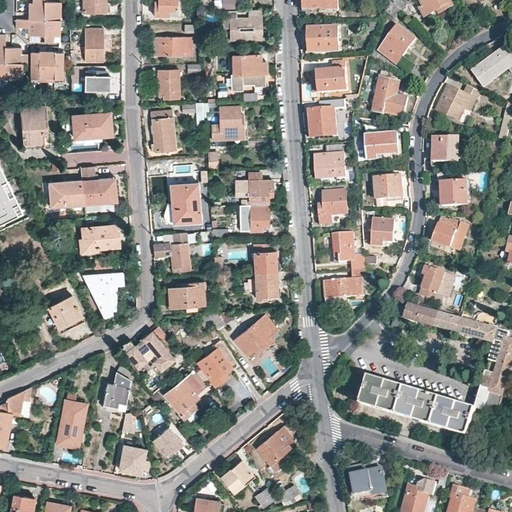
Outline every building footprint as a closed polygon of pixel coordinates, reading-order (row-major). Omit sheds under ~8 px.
[(43,0),(32,0),(32,4),(28,4),(28,19),(43,19),(44,2),(43,0)] [(105,0),(83,0),(83,13),(106,12),(105,0)] [(154,0),(154,15),(170,16),(169,9),(178,9),(177,0),(154,0)] [(221,0),(222,8),(235,8),(234,0),(221,0)] [(339,0),(306,0),(306,9),(340,9),(339,0)] [(401,9),(391,0),(390,0),(387,9),(387,10),(389,12),(395,17),(401,9)] [(408,4),(403,0),(391,0),(401,9),(402,11),(408,4)] [(420,0),(423,5),(420,7),(425,17),(439,9),(441,12),(454,5),(451,0),(420,0)] [(60,2),(44,2),(43,19),(60,20),(60,2)] [(262,17),(237,18),(237,10),(223,11),(223,23),(230,22),(231,39),(245,39),(245,45),(257,44),(257,38),(259,38),(259,36),(258,31),(263,31),(262,17)] [(27,36),(43,36),(43,19),(28,19),(15,19),(15,23),(15,28),(27,28),(27,36)] [(60,37),(60,20),(43,19),(43,36),(43,43),(49,43),(53,43),(53,37),(60,37)] [(398,24),(379,50),(397,63),(417,37),(398,24)] [(339,26),(308,27),(309,52),(340,52),(339,26)] [(103,28),(84,28),(85,61),(104,61),(103,28)] [(191,37),(158,36),(158,55),(191,56),(191,37)] [(511,54),(504,43),(470,67),(482,84),(507,67),(511,72),(511,71),(511,54)] [(20,47),(4,47),(4,63),(22,63),(27,63),(27,53),(20,53),(20,47)] [(260,54),(244,55),(242,54),(242,51),(234,51),(235,55),(232,55),(234,90),(243,90),(243,84),(254,84),(254,86),(266,86),(265,73),(268,73),(267,62),(261,62),(260,54)] [(55,52),(46,52),(46,78),(54,78),(54,53),(55,52)] [(39,53),(30,53),(30,77),(30,79),(38,79),(38,78),(39,53)] [(63,53),(54,53),(54,78),(54,79),(63,79),(63,53)] [(22,63),(4,63),(4,79),(22,79),(22,63)] [(334,69),(318,70),(318,83),(314,83),(314,93),(349,92),(348,63),(334,63),(334,69)] [(87,70),(88,100),(105,101),(105,70),(87,70)] [(179,70),(158,71),(159,96),(162,96),(162,98),(180,97),(179,70)] [(400,81),(380,77),(373,112),(384,114),(384,112),(405,117),(409,97),(397,94),(400,81)] [(467,86),(452,79),(437,109),(460,120),(466,108),(469,109),(475,98),(464,92),(467,86)] [(45,104),(20,106),(23,144),(44,142),(43,131),(48,130),(45,104)] [(195,104),(182,105),(183,112),(196,111),(195,104)] [(240,106),(221,107),(221,123),(213,124),(213,139),(244,138),(243,114),(240,114),(240,106)] [(335,107),(309,109),(312,137),(338,135),(335,107)] [(173,109),(151,112),(154,151),(176,149),(173,109)] [(110,112),(73,115),(75,138),(112,135),(110,112)] [(382,126),(365,123),(366,136),(368,160),(384,159),(384,155),(400,154),(399,133),(382,134),(382,126)] [(366,136),(355,137),(358,161),(368,160),(366,136)] [(459,138),(434,136),(433,161),(457,162),(459,138)] [(343,144),(326,146),(327,154),(316,155),(318,178),(346,175),(343,144)] [(217,153),(209,153),(209,168),(217,168),(217,153)] [(186,164),(169,166),(170,173),(186,172),(186,164)] [(0,224),(19,216),(14,206),(19,204),(15,196),(10,198),(3,183),(7,181),(0,165),(0,224)] [(94,167),(81,168),(82,180),(84,205),(115,201),(114,191),(112,191),(110,177),(98,178),(95,178),(95,174),(94,167)] [(242,199),(242,205),(250,204),(269,204),(269,195),(272,195),(272,180),(261,180),(261,172),(248,172),(248,199),(242,199)] [(402,175),(375,177),(376,199),(401,197),(400,187),(403,186),(402,175)] [(117,176),(110,177),(112,191),(114,191),(115,201),(119,201),(117,176)] [(55,207),(83,205),(82,180),(53,182),(55,207)] [(468,180),(441,181),(442,206),(469,205),(468,180)] [(10,198),(15,196),(7,181),(3,183),(10,198)] [(198,181),(170,183),(172,208),(170,208),(168,209),(167,210),(166,210),(165,212),(165,213),(164,214),(165,216),(165,218),(165,220),(166,221),(168,222),(170,223),(173,223),(179,222),(179,224),(202,222),(198,181)] [(351,185),(327,187),(327,191),(324,191),(325,203),(319,204),(320,224),(332,223),(331,215),(349,213),(347,189),(351,189),(351,185)] [(240,196),(227,196),(227,205),(240,205),(240,196)] [(23,213),(19,204),(14,206),(19,216),(23,213)] [(269,204),(250,204),(251,230),(263,230),(263,225),(269,225),(269,204)] [(449,220),(441,217),(432,240),(457,249),(466,223),(450,218),(449,220)] [(396,219),(374,218),(372,245),(385,246),(385,241),(394,242),(396,219)] [(116,224),(81,228),(84,252),(99,251),(98,248),(118,246),(116,224)] [(212,229),(212,231),(213,239),(228,239),(227,228),(212,229)] [(213,239),(212,231),(201,232),(202,244),(213,243),(213,239)] [(352,269),(365,268),(365,263),(364,256),(364,253),(355,254),(354,231),(333,233),(335,257),(339,257),(340,262),(352,260),(352,269)] [(187,232),(172,233),(173,244),(170,244),(170,242),(153,244),(154,257),(171,255),(173,272),(191,270),(187,232)] [(255,272),(276,271),(276,250),(271,250),(271,242),(254,243),(255,272)] [(215,273),(215,274),(222,274),(222,256),(214,256),(215,273)] [(377,256),(364,256),(365,263),(377,264),(377,256)] [(451,274),(426,265),(421,278),(425,280),(420,294),(440,302),(451,274)] [(353,278),(324,280),(326,298),(328,297),(328,308),(348,306),(348,296),(364,295),(362,278),(366,277),(365,268),(352,269),(353,278)] [(276,271),(255,272),(256,296),(278,294),(276,271)] [(123,272),(84,275),(88,283),(92,291),(97,300),(106,317),(113,313),(113,311),(111,286),(117,285),(124,284),(123,272)] [(170,308),(185,306),(196,305),(205,304),(202,281),(189,283),(189,286),(168,288),(170,308)] [(71,295),(48,306),(61,332),(84,321),(71,295)] [(438,311),(408,303),(404,317),(435,326),(438,311)] [(218,312),(210,313),(206,313),(218,330),(231,320),(224,311),(218,312)] [(461,318),(438,311),(435,326),(458,332),(461,318)] [(213,325),(205,313),(195,314),(206,330),(213,325)] [(267,316),(233,339),(242,352),(252,346),(255,351),(274,338),(271,333),(277,330),(267,316)] [(498,328),(461,318),(458,332),(486,340),(487,337),(494,340),(495,340),(496,335),(498,328)] [(499,364),(509,327),(500,324),(498,328),(496,335),(495,340),(494,340),(493,342),(492,347),(493,347),(489,361),(487,370),(496,373),(498,365),(499,364)] [(511,368),(511,363),(511,327),(509,327),(499,364),(498,365),(496,373),(487,370),(483,385),(492,388),(491,392),(503,395),(511,368)] [(176,358),(152,330),(134,345),(130,340),(123,344),(124,345),(122,347),(125,351),(124,352),(137,369),(147,361),(148,362),(149,365),(153,362),(160,371),(176,358)] [(217,347),(197,361),(215,385),(228,376),(224,371),(231,366),(217,347)] [(129,379),(131,372),(120,366),(116,372),(114,384),(107,383),(103,407),(110,408),(110,406),(117,407),(118,402),(127,403),(129,388),(129,387),(130,379),(129,379)] [(190,372),(164,393),(183,418),(197,407),(193,402),(199,397),(196,393),(203,387),(190,372)] [(476,408),(369,375),(361,404),(469,436),(476,408)] [(242,383),(236,386),(242,398),(247,395),(242,383)] [(5,407),(0,406),(0,446),(5,447),(11,414),(20,415),(22,401),(23,401),(28,402),(29,399),(31,387),(6,398),(5,407)] [(489,391),(482,389),(476,408),(484,410),(489,391)] [(503,395),(491,392),(489,391),(484,410),(498,414),(503,395)] [(77,446),(85,405),(75,403),(76,396),(68,394),(59,442),(77,446)] [(133,432),(131,412),(124,413),(121,430),(133,432)] [(295,431),(289,422),(284,426),(283,425),(256,447),(275,470),(284,463),(279,457),(291,447),(288,444),(294,439),(293,438),(296,436),(293,433),(295,431)] [(169,426),(152,439),(165,455),(174,448),(176,449),(182,443),(169,426)] [(145,449),(123,445),(119,469),(140,473),(141,467),(148,469),(149,462),(142,461),(145,449)] [(241,459),(220,477),(231,489),(252,472),(241,459)] [(362,464),(346,467),(352,494),(373,490),(373,493),(387,491),(382,467),(364,471),(362,464)] [(423,487),(417,485),(409,483),(400,511),(424,511),(430,494),(432,495),(437,481),(426,478),(423,487)] [(418,481),(417,485),(423,487),(426,478),(418,481)] [(470,488),(454,483),(450,497),(452,498),(447,511),(472,511),(476,499),(467,496),(470,488)] [(293,486),(289,489),(293,496),(297,493),(293,486)] [(267,487),(255,496),(263,507),(275,497),(267,487)] [(293,496),(289,489),(280,494),(284,502),(293,496)] [(13,493),(9,511),(31,511),(34,497),(13,493)] [(218,511),(220,500),(195,497),(193,511),(218,511)] [(67,511),(69,507),(47,502),(45,511),(67,511)]
